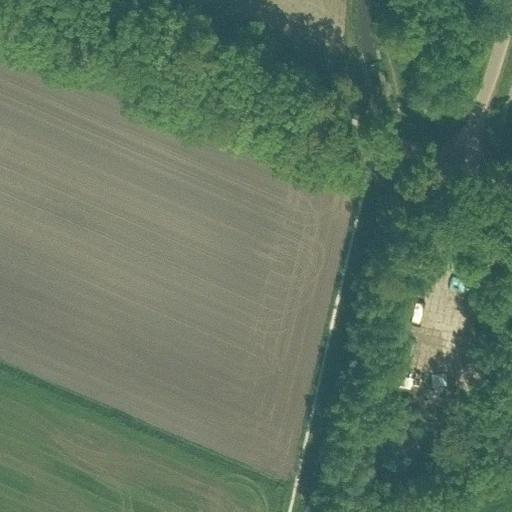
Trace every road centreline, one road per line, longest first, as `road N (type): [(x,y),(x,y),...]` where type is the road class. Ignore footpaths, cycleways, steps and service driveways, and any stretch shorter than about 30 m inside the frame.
road 1 (unclassified): [(456,167),(60,0)]
road 2 (unclassified): [(456,167),(510,0)]
road 3 (track): [(397,143),(389,48),(394,0)]
